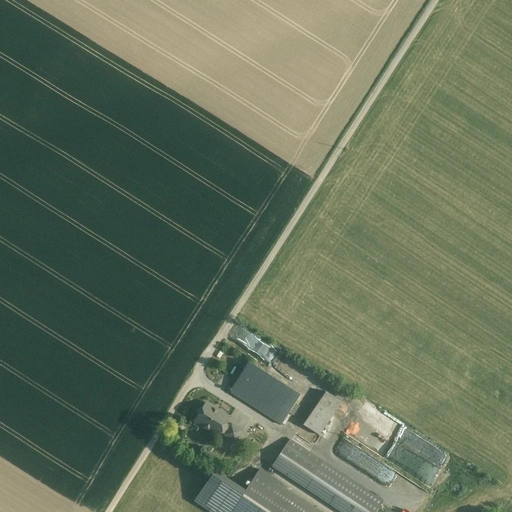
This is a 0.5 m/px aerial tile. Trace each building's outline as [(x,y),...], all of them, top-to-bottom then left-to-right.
[(263,343),(237,325),(228,338),(254,356),(263,343)] [(279,365),(299,378),(305,368),(285,355),(279,365)] [(248,362),(233,386),(240,391),(256,367),(248,362)] [(300,395),(256,367),(240,391),(233,386),(229,392),(281,425),(300,395)] [(342,401),(326,391),(318,403),(333,413),(342,401)] [(342,401),(333,413),(343,419),(351,408),(342,401)] [(230,418),(206,403),(202,409),(197,410),(198,415),(194,421),(218,436),(220,433),(224,435),(229,426),(226,423),(230,418)] [(333,413),(318,403),(303,425),(318,435),(333,413)] [(360,415),(349,432),(405,471),(407,468),(405,467),(409,462),(405,460),(409,455),(406,453),(409,449),(360,415)] [(229,426),(224,435),(235,442),(242,431),(231,424),(229,426)] [(322,461),(290,440),(273,466),(305,488),(322,461)] [(421,481),(431,485),(438,463),(433,462),(432,464),(428,463),(421,481)] [(319,511),(279,485),(280,483),(260,470),(231,511),(319,511)]
